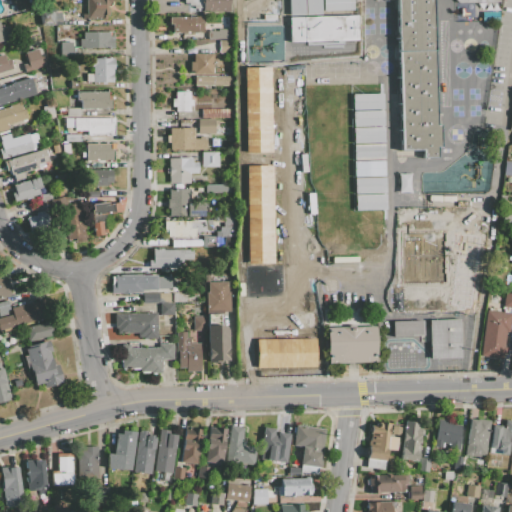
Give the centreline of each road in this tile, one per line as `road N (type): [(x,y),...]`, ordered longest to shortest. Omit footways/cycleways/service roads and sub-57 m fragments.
road 1 (tertiary): [(99,410),(149,401),(511,388)]
road 2 (residential): [(138,0),(137,217),(113,252),(81,268)]
road 3 (residential): [(81,268),(99,410)]
